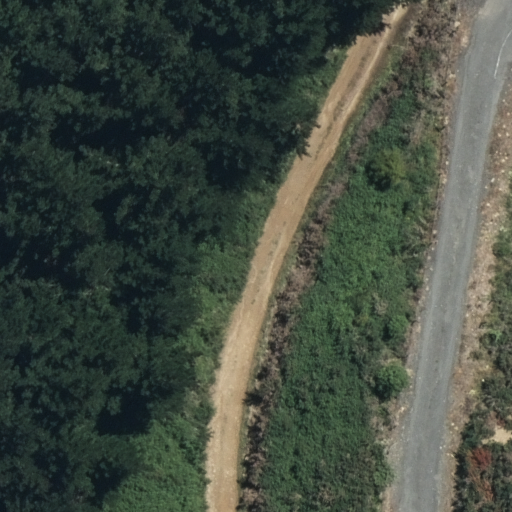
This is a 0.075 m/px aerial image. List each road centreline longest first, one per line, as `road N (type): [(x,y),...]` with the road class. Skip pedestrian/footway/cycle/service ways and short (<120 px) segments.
road 1 (track): [(231,511),(228,428),(239,351),(262,277),(401,0)]
road 2 (track): [(511,37),(471,137),(430,374),(421,511)]
